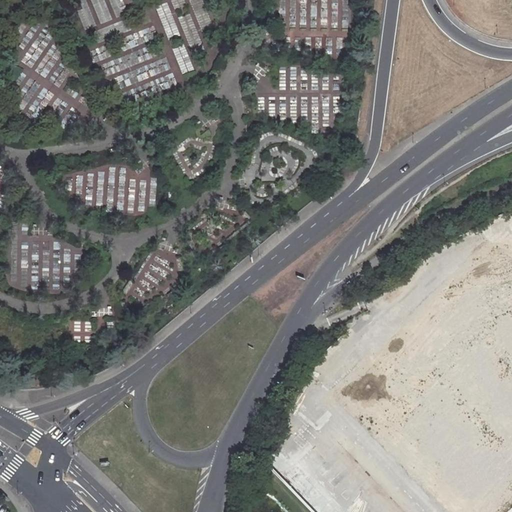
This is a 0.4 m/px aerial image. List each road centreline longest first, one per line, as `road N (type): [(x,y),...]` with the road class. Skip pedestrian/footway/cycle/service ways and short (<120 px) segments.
road 1 (secondary): [(228,452),(322,275),(383,209),(479,136)]
road 2 (secondary): [(352,203),(164,354)]
road 3 (motorway): [(393,0),(376,137),(352,203)]
road 4 (secondary): [(511,89),(352,203)]
road 5 (secondary): [(164,354),(140,394),(153,446),(189,461),(228,452)]
road 6 (secondary): [(164,354),(58,405),(0,415)]
road 7 (secondary): [(164,354),(50,445)]
